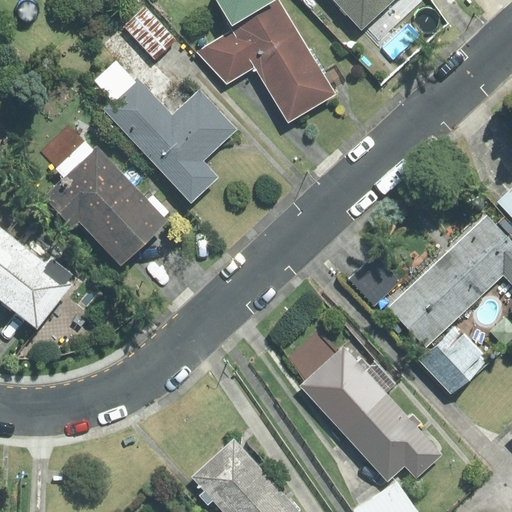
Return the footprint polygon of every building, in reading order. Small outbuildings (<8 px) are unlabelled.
[(277,0),(215,0),(234,29),(256,66),(289,121),(334,94),(277,0)] [(335,0),(362,28),(391,0),(335,0)] [(123,26),(155,59),(176,40),(144,6),(123,26)] [(256,66),(234,29),(198,52),(227,84),(256,66)] [(113,101),(104,109),(191,202),(218,177),(203,161),(237,129),(200,89),(172,115),(138,79),(135,81),(116,60),(94,80),(113,101)] [(120,265),(167,221),(97,147),(94,150),(85,141),(56,168),(64,177),(44,196),(73,226),(79,221),(120,265)] [(511,187),(498,201),(511,216),(511,187)] [(503,275),(511,284),(511,238),(487,212),(386,307),(426,349),(503,275)] [(0,264),(19,241),(0,226),(0,264)] [(46,265),(19,241),(0,264),(0,299),(37,327),(72,283),(69,280),(73,275),(51,258),(46,265)] [(376,254),(350,278),(375,305),(401,281),(376,254)] [(511,338),(511,324),(505,317),(491,331),(505,345),(511,338)] [(489,362),(456,325),(419,359),(452,395),(489,362)] [(344,433),(386,394),(344,347),(301,386),(344,433)] [(386,394),(344,433),(387,480),(405,465),(417,477),(441,455),(386,394)] [(293,498),(234,434),(193,472),(229,511),(314,511),(298,494),(293,498)] [(415,511),(395,484),(356,511),(415,511)]
